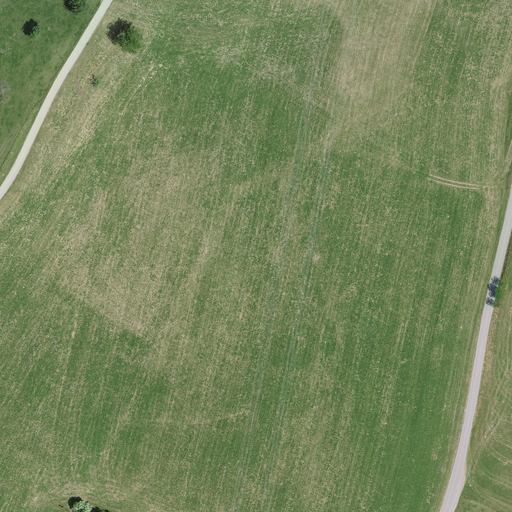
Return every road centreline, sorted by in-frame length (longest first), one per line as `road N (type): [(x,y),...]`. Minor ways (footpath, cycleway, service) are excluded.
road 1 (unclassified): [(436,511),(511,189)]
road 2 (residential): [(0,192),(107,0)]
